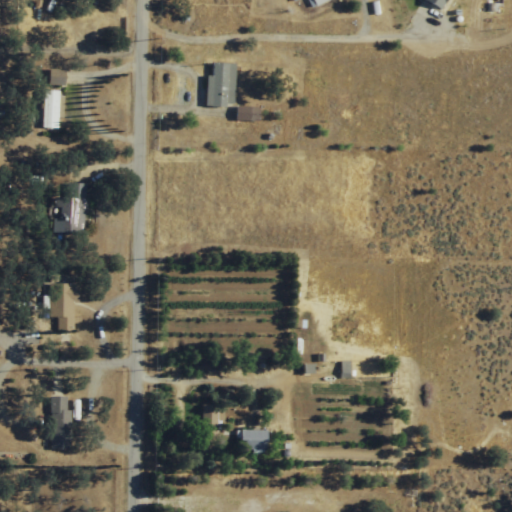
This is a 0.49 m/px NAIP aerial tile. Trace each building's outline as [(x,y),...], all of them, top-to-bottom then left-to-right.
[(288,0),(290,2),(295,0),(306,0),(309,8),(326,0),(288,0)] [(417,0),(417,1),(440,10),(443,0),(417,0)] [(204,106),(231,106),(231,62),(204,62),(204,106)] [(63,69),(46,69),(46,85),(63,85),(63,69)] [(41,90),(41,129),(56,129),(56,90),(41,90)] [(84,233),(83,183),(60,183),(60,196),(51,196),(51,233),(84,233)] [(46,319),(54,319),(54,329),(72,329),(73,283),(46,283),(46,319)] [(47,448),(69,448),(69,410),(63,410),(63,396),(47,396),(47,448)] [(198,455),(220,455),(220,405),(199,404),(198,455)] [(267,430),(239,430),(239,450),(267,450),(267,430)]
